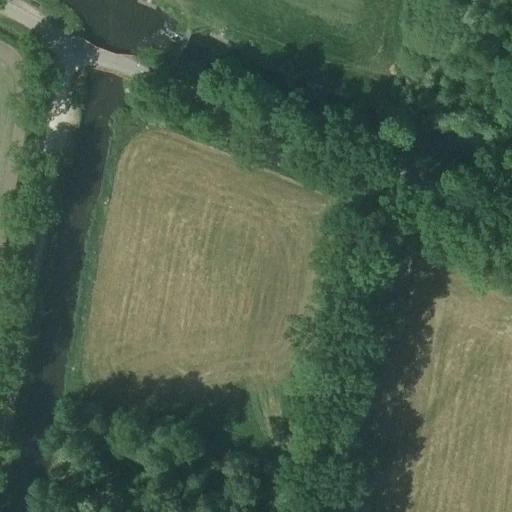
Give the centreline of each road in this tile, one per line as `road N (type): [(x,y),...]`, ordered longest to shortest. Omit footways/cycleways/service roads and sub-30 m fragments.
road 1 (unclassified): [(511,232),(377,168),(78,53),(0,6)]
road 2 (track): [(0,444),(67,46)]
